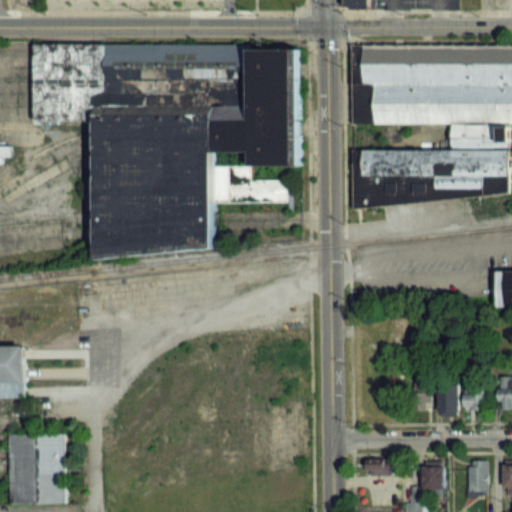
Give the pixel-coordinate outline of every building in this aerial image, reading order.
[(212,165),(249,164),(249,178),(287,178),(287,200),(211,200),(212,246),(94,258),(94,149),(94,118),(33,118),(33,43),(249,42),(249,47),(298,47),(298,164),(250,164),(250,149),(211,149),(212,165)] [(350,43),(511,42),(511,122),(508,122),(450,122),(350,122),(350,43)] [(508,122),(509,191),(352,207),(351,147),(450,147),(450,122),(508,122)] [(0,164),(3,164),(3,156),(11,156),(11,146),(0,146),(0,164)] [(511,304),(497,305),(496,269),(511,268),(511,304)] [(0,344),(22,344),(23,396),(0,396),(0,344)] [(511,410),(511,377),(500,377),(500,410),(511,410)] [(461,414),(461,389),(439,389),(439,414),(461,414)] [(415,390),(416,410),(430,409),(429,390),(415,390)] [(464,410),(486,411),(487,390),(465,390),(464,410)] [(64,432),(64,502),(8,503),(7,432),(64,432)] [(470,490),(489,490),(489,460),(470,460),(470,490)] [(425,490),(447,490),(447,465),(425,465),(425,490)]
